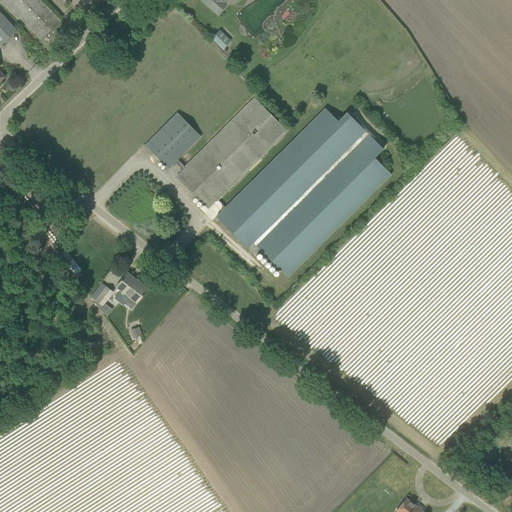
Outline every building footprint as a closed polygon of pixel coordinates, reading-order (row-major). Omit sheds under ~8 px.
[(0,0),(42,40),(61,21),(38,0),(0,0)] [(226,4),(221,0),(203,0),(202,1),(218,14),(226,4)] [(17,31),(16,29),(0,12),(0,43),(2,45),(17,31)] [(222,49),(228,43),(222,37),(224,36),(220,31),(212,39),(222,49)] [(119,47),(116,44),(110,49),(114,52),(119,47)] [(183,171),(177,177),(208,209),(213,203),(216,200),(286,130),(255,99),(186,168),(183,171)] [(225,208),(216,200),(213,203),(222,211),(216,217),(247,249),(253,243),(288,278),(391,175),(374,158),(383,149),(382,148),(383,147),(353,117),(352,118),(347,113),(338,122),(325,109),(225,208)] [(183,171),(186,168),(178,160),(201,137),(177,113),(145,145),(168,169),(175,163),(183,171)] [(72,274),(80,270),(68,249),(60,253),(72,274)] [(148,289),(147,289),(127,273),(116,287),(120,290),(120,298),(119,299),(132,309),(136,303),(137,303),(148,289)] [(113,292),(107,287),(96,301),(102,306),(113,292)] [(132,337),(141,335),(139,327),(130,329),(132,337)] [(422,511),(406,499),(395,511),(422,511)]
